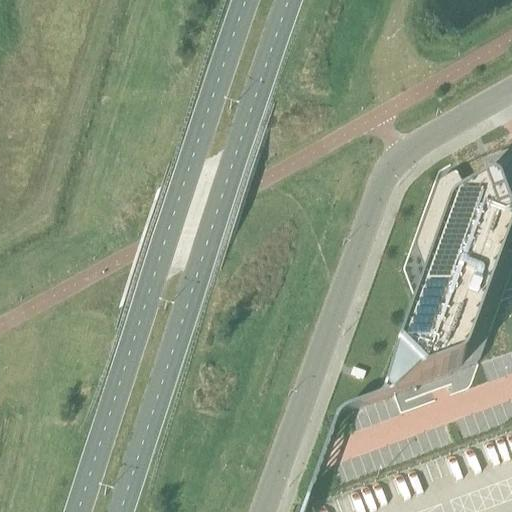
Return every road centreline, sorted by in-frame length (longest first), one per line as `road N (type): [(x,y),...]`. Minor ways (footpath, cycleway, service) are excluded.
road 1 (secondary): [(246,0),(76,511)]
road 2 (secondary): [(120,511),(288,0)]
road 3 (unclassified): [(511,92),(402,156),(383,181),(266,511)]
